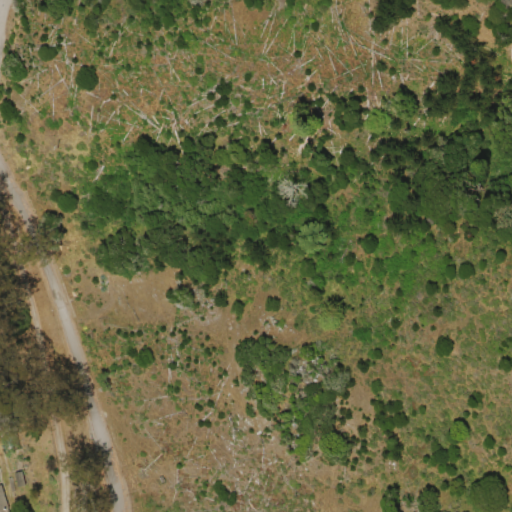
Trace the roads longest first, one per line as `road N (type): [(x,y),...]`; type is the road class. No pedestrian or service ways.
road 1 (residential): [(131,511),(66,282),(4,148),(5,65),(18,0)]
road 2 (track): [(32,207),(31,239),(79,463),(77,511)]
